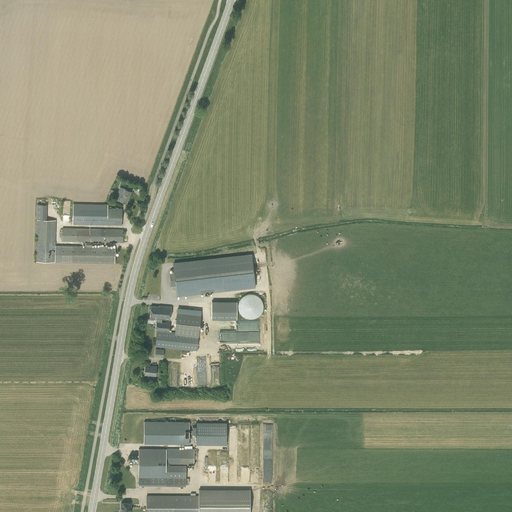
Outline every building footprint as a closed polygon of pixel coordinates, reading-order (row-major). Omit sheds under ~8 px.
[(119,201),(126,203),(131,191),(125,189),(120,187),(115,199),(119,200),(119,201)] [(73,203),(72,224),(98,225),(107,225),(121,225),(122,208),(108,208),(108,204),(73,203)] [(55,246),(55,220),(36,220),(36,262),(54,262),(55,246)] [(105,229),(101,229),(76,228),(62,228),(62,241),(76,241),(86,242),(86,246),(73,246),(62,246),(55,246),(54,262),(61,262),(72,262),(114,263),(115,252),(115,247),(91,246),(91,242),(100,242),(105,242),(122,242),(123,230),(105,229)] [(255,286),(251,255),(173,263),(174,273),(170,273),(171,286),(176,286),(177,295),(255,286)] [(263,308),(263,307),(263,305),(263,304),(263,303),(262,301),(261,300),(261,299),(260,298),(259,297),(258,296),(257,296),(256,295),(254,294),(253,294),(252,294),(250,294),(249,294),(248,294),(247,294),(245,295),(244,296),(243,296),(242,297),(241,298),(240,299),(239,300),(239,301),(238,303),(238,304),(238,305),(238,307),(238,308),(238,309),(238,310),(239,312),(239,313),(240,314),(241,315),(242,316),(243,317),(244,318),(245,318),(247,319),(248,319),(249,319),(250,319),(252,319),(253,319),(254,319),(256,318),(257,318),(258,317),(259,316),(260,315),(261,314),(261,313),(262,312),(263,310),(263,309),(263,308)] [(212,300),(212,319),(237,319),(237,301),(212,300)] [(159,306),(159,307),(151,306),(150,316),(149,319),(150,320),(154,320),(157,320),(156,330),(169,331),(170,323),(161,322),(162,318),(166,319),(165,322),(170,322),(171,307),(159,306)] [(155,347),(197,351),(200,317),(177,315),(175,333),(157,331),(155,347)] [(223,342),(258,341),(258,331),(223,331),(223,342)] [(144,375),(155,376),(156,366),(152,366),(151,368),(145,367),(144,375)] [(197,444),(227,444),(227,421),(197,421),(197,444)] [(144,444),(189,444),(189,422),(144,422),(144,444)] [(175,465),(194,465),(194,449),(139,449),(139,459),(132,459),(131,465),(138,465),(138,485),(186,486),(186,478),(174,478),(175,465)] [(196,511),(196,495),(146,495),(145,511),(196,511)] [(130,511),(130,503),(121,502),(120,511),(130,511)]
